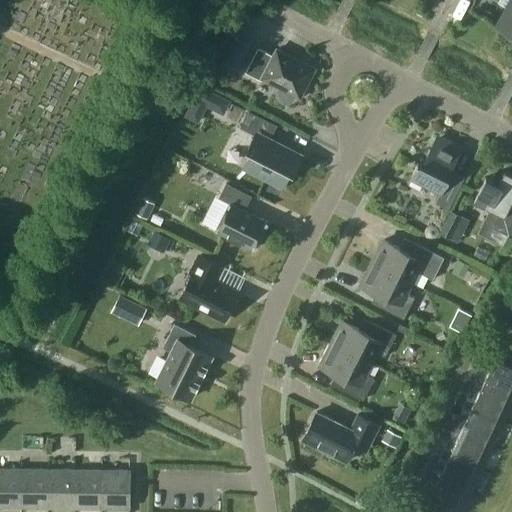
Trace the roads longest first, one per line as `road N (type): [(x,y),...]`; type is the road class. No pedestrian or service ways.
road 1 (residential): [(264,511),(248,390),(274,304),(347,162)]
road 2 (residential): [(397,80),(511,140)]
